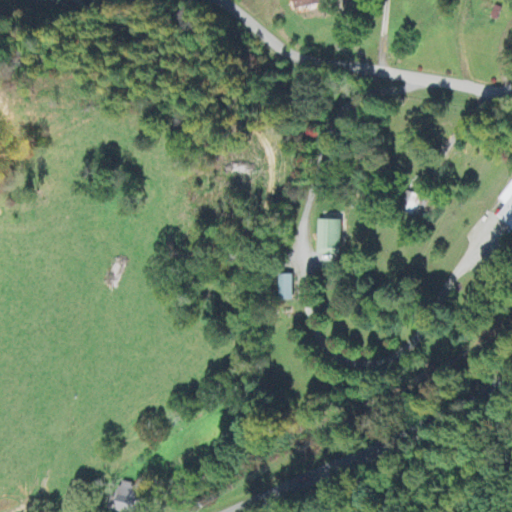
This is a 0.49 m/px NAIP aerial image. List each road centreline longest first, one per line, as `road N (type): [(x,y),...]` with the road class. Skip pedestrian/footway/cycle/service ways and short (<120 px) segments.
road 1 (residential): [(216,0),(299,60),(466,91),(511,91)]
road 2 (residential): [(237,511),(420,431),(511,378)]
